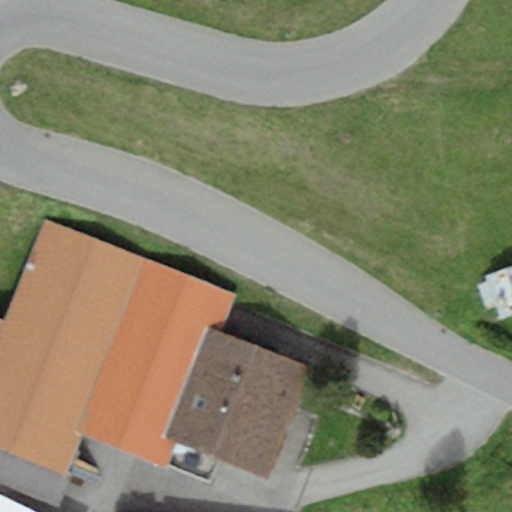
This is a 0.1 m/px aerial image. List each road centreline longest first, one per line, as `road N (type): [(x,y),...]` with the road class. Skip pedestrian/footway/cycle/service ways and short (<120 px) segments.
road 1 (residential): [(0,144),(163,200),(249,240),(511,385)]
road 2 (residential): [(431,0),(376,49),(341,64),(268,75),(48,16),(0,22)]
